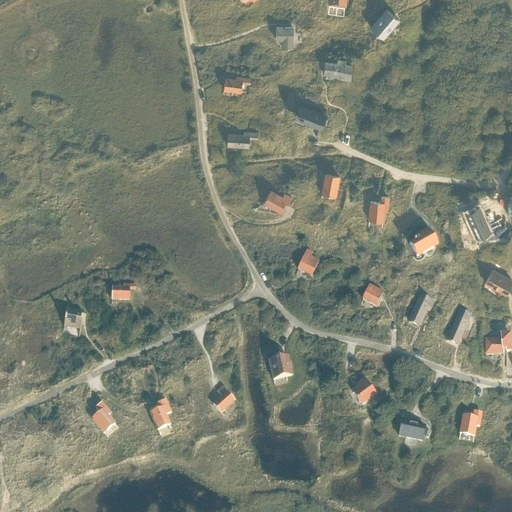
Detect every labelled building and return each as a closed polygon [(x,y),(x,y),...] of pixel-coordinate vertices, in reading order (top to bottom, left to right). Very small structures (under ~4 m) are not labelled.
[(398,19),(387,9),(371,28),(382,37),(398,19)] [(293,27),(276,27),(276,39),(282,39),(282,47),(292,47),(292,39),(293,27)] [(338,63),(325,62),(324,73),(343,75),(343,78),(350,78),(352,64),(345,64),(346,60),(338,60),(338,63)] [(236,79),(225,77),(224,89),(241,91),(242,82),(250,83),(251,78),(236,76),(236,79)] [(299,109),(297,115),(300,116),(299,117),(303,118),(303,117),(306,118),(305,121),(309,122),(308,122),(320,127),(325,114),(299,105),(298,109),(299,109)] [(317,139),(320,127),(314,125),(311,137),(317,139)] [(243,134),(228,133),(228,145),(249,146),(249,137),(257,138),(258,132),(243,131),(243,134)] [(339,203),(344,194),(318,180),(311,192),(320,197),(321,196),(329,200),(331,198),(339,203)] [(282,197),(270,190),(263,202),(270,206),(269,210),(281,213),(282,209),(284,205),(287,206),(291,197),(284,193),(282,197)] [(370,201),(369,219),(383,220),(384,210),(387,210),(388,197),(381,196),(380,202),(370,201)] [(478,207),(466,212),(477,237),(489,232),(487,226),(495,222),(490,211),(482,215),(478,207)] [(418,237),(419,240),(409,245),(417,258),(438,245),(429,230),(418,237)] [(307,252),(298,271),(312,277),(318,263),(310,259),(312,254),(307,252)] [(505,293),(511,280),(492,269),(485,282),(505,293)] [(136,291),(136,287),(123,287),(123,290),(112,289),(112,301),(129,302),(130,291),(136,291)] [(369,287),(362,301),(376,308),(383,293),(369,287)] [(421,295),(419,301),(408,323),(418,328),(426,311),(428,312),(434,301),(421,295)] [(83,314),(67,311),(65,321),(64,328),(80,331),(82,320),(83,314)] [(460,311),(456,320),(447,342),(457,347),(464,330),(467,331),(469,325),(468,325),(471,316),(460,311)] [(504,341),(483,341),(483,351),(486,351),(486,356),(504,356),(504,341)] [(287,359),(269,363),(273,381),(292,377),(287,359)] [(353,393),(362,406),(376,396),(364,381),(358,386),(360,388),(353,393)] [(220,415),(234,402),(222,388),(217,393),(221,398),(213,406),(220,415)] [(157,405),(159,411),(150,415),(157,432),(170,426),(166,416),(169,415),(163,403),(157,405)] [(114,426),(108,418),(110,416),(101,405),(96,410),(100,414),(92,421),(104,435),(114,426)] [(476,427),(479,428),(481,415),(474,413),(473,419),(463,417),(459,435),(474,438),(476,427)] [(402,423),(399,437),(422,442),(425,428),(402,423)] [(116,425),(106,434),(108,437),(118,428),(116,425)]
